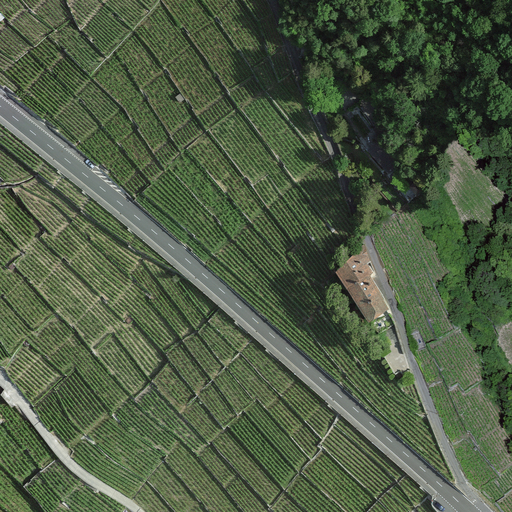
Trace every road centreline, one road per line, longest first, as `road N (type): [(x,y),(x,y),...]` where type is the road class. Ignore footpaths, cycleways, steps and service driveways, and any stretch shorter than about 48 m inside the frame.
road 1 (tertiary): [(0,106),(176,250),(468,511)]
road 2 (track): [(484,511),(442,438),(273,0)]
road 3 (track): [(0,378),(76,469),(139,511)]
